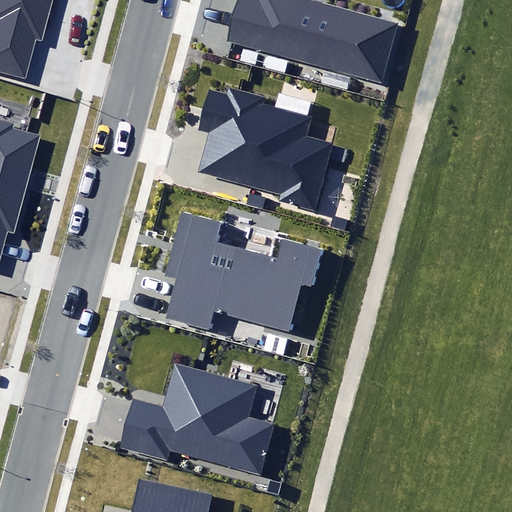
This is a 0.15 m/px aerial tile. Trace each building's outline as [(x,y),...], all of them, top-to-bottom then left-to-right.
[(0,0),(0,72),(23,79),(34,37),(41,39),(51,0),(0,0)] [(247,0),(241,0),(230,39),(383,83),(400,24),(316,0),(261,0),(261,4),(247,0)] [(266,97),(226,87),(224,93),(208,89),(196,131),(208,134),(198,172),(281,194),(281,200),(315,209),(332,145),(305,137),(311,117),(264,104),(266,97)] [(0,261),(7,232),(17,234),(41,135),(13,128),(16,124),(0,120),(0,261)] [(325,249),(281,237),(276,257),(216,241),(221,222),(183,212),(166,275),(177,278),(167,316),(208,327),(212,311),(291,332),(303,286),(314,289),(325,249)] [(254,385),(175,364),(163,407),(132,399),(119,448),(167,461),(170,450),(260,474),(273,424),(245,417),(254,385)] [(206,511),(211,493),(138,477),(130,511),(206,511)]
